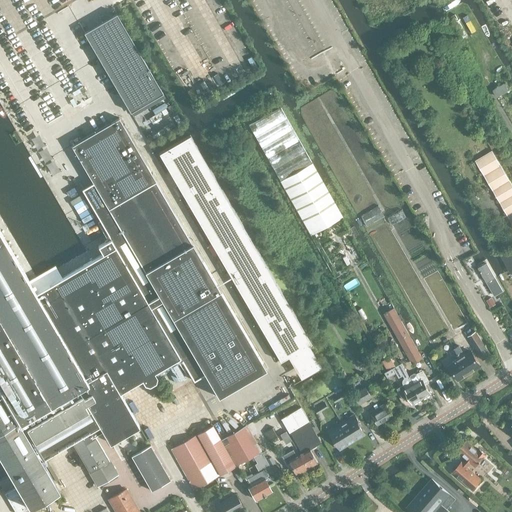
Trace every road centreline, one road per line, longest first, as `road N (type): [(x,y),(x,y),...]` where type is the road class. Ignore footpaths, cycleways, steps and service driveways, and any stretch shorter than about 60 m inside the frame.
road 1 (unknown): [(49,137),(200,407)]
road 2 (tertiary): [(296,511),(511,375)]
